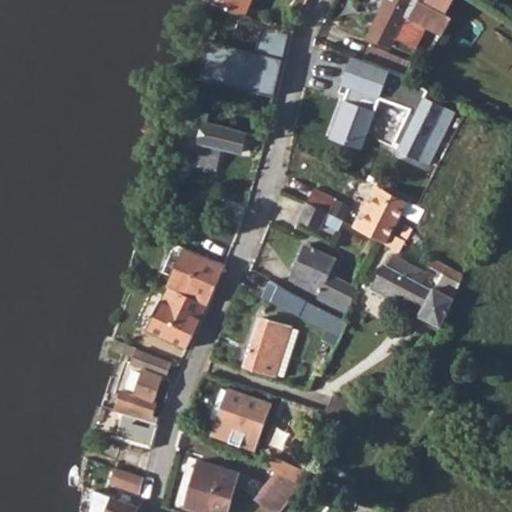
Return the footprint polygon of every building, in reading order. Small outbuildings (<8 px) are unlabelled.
[(227,0),(225,7),(246,15),(252,0),(227,0)] [(443,36),(452,17),(444,13),(420,0),(386,0),(369,36),(391,46),(395,37),(408,42),(417,22),(443,36)] [(420,0),(444,13),(451,0),(420,0)] [(276,70),(281,53),(240,46),(241,41),(231,40),(227,62),(276,70)] [(410,77),(415,63),(369,46),(364,59),(367,61),(382,66),(410,77)] [(373,92),(382,66),(367,61),(358,87),(373,92)] [(430,164),(454,112),(424,97),(399,150),(430,164)] [(345,98),(332,136),(365,147),(378,110),(345,98)] [(241,153),(247,133),(192,118),(190,124),(205,127),(200,140),(187,137),(182,158),(213,167),(216,156),(219,157),(222,147),(241,153)] [(374,184),(353,226),(359,229),(380,187),(374,184)] [(329,213),(337,199),(314,187),(307,202),(329,213)] [(418,222),(424,210),(417,206),(380,187),(359,229),(400,252),(412,229),(404,225),(398,237),(391,234),(401,214),(418,222)] [(339,231),(343,220),(329,213),(307,202),(298,220),(319,230),(323,222),(339,231)] [(343,319),(357,289),(329,274),(336,258),(306,244),(286,289),(343,319)] [(162,272),(173,277),(186,249),(180,246),(174,245),(162,272)] [(208,305),(225,265),(186,249),(173,277),(168,287),(170,288),(182,292),(198,301),(208,305)] [(442,326),(454,298),(434,287),(432,290),(421,284),(426,273),(392,255),(387,265),(384,264),(372,289),(442,326)] [(434,287),(454,298),(460,284),(440,273),(434,287)] [(336,344),(348,321),(343,319),(286,289),(270,280),(262,294),(328,328),(323,338),(336,344)] [(181,334),(198,301),(182,292),(170,288),(155,320),(181,334)] [(284,377),(299,330),(260,317),(245,365),(284,377)] [(172,363),(177,350),(151,339),(152,336),(131,327),(124,343),(172,363)] [(153,402),(162,376),(165,377),(172,363),(124,343),(116,339),(112,348),(133,356),(131,363),(143,368),(135,395),(122,391),(115,410),(122,412),(158,424),(160,417),(153,415),(157,403),(153,402)] [(209,421),(216,424),(228,391),(221,388),(209,421)] [(254,450),(270,403),(229,388),(228,391),(216,424),(212,435),(229,442),(233,432),(243,436),(240,446),(254,450)] [(354,420),(366,405),(342,393),(336,399),(331,397),(324,411),(354,420)] [(345,432),(354,420),(324,411),(320,420),(345,432)] [(151,449),(158,424),(122,412),(116,438),(151,449)] [(229,442),(240,446),(243,436),(233,432),(229,442)] [(303,483),(309,476),(308,472),(271,456),(266,467),(277,472),(303,483)] [(203,511),(227,511),(239,471),(199,460),(186,507),(203,511)] [(110,483),(140,495),(144,478),(116,467),(110,483)] [(279,511),(289,501),(303,483),(277,472),(255,498),(270,511),(279,511)] [(92,511),(135,511),(137,507),(95,490),(91,511),(92,511)] [(279,511),(294,511),(298,508),(289,501),(279,511)]
